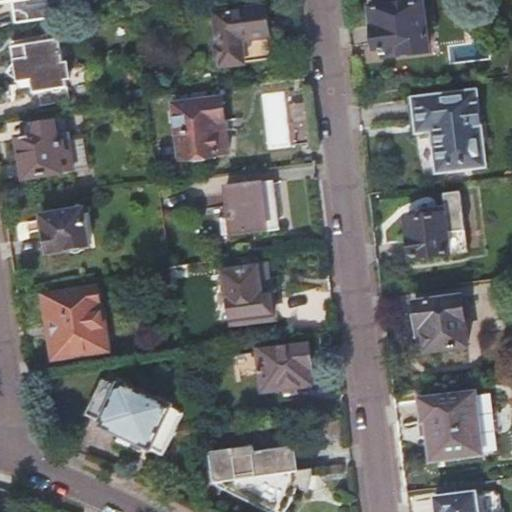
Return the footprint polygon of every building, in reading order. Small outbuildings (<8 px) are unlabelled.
[(0,0),(0,4),(13,3),(17,25),(67,18),(64,0),(0,0)] [(422,0),(403,0),(370,4),(375,46),(406,43),(407,51),(429,49),(422,0)] [(264,9),(217,14),(224,66),(271,60),(264,9)] [(44,44),(12,49),(18,85),(31,82),(33,94),(67,89),(59,35),(43,37),(44,44)] [(476,92),(413,99),(417,134),(431,132),(437,173),(487,168),(485,156),(476,92)] [(221,100),(173,106),(180,160),(228,154),(221,100)] [(34,137),(16,140),(24,181),(72,173),(69,154),(62,155),(60,144),(55,145),(52,124),(32,127),(34,137)] [(272,183),(225,190),(231,234),(277,228),(272,183)] [(422,218),(407,220),(412,260),(467,253),(460,193),(445,195),(446,207),(421,210),(422,218)] [(84,210),(41,216),(46,255),(89,249),(84,210)] [(257,267),(223,271),(229,323),(273,318),(270,291),(260,292),(257,267)] [(98,287),(43,296),(53,359),(102,351),(98,328),(104,327),(98,287)] [(461,298),(415,304),(419,339),(425,338),(427,352),(467,347),(461,298)] [(307,345),(257,351),(263,390),(313,384),(307,345)] [(428,352),(428,365),(471,365),(470,351),(428,352)] [(166,404),(170,396),(162,393),(158,400),(124,385),(127,380),(111,373),(107,381),(105,380),(88,416),(106,424),(105,427),(164,455),(184,412),(176,409),(166,404)] [(488,392),(420,400),(423,423),(426,423),(431,461),(496,453),(488,392)] [(254,447),(210,453),(215,483),(217,483),(275,511),(285,511),(295,492),(289,490),(291,485),(310,494),(314,488),(315,481),(316,475),(316,470),(301,472),(300,469),(295,469),(292,447),(255,453),(254,447)] [(479,511),(477,493),(435,497),(437,511),(479,511)]
